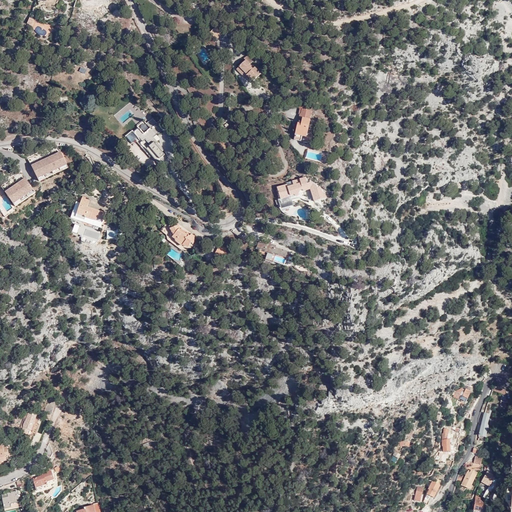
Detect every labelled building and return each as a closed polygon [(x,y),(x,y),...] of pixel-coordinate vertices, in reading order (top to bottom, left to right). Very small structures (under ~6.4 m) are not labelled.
[(204,18),(202,16),(194,23),(197,25),(204,18)] [(204,18),(197,25),(200,29),(207,22),(204,18)] [(215,27),(210,33),(217,39),(222,33),(215,27)] [(253,61),(248,55),(245,58),(247,60),(237,69),(245,77),(246,76),(247,75),(250,77),(248,79),(252,82),(261,73),(255,67),(253,69),(249,65),(253,61)] [(301,124),(298,123),(294,139),(306,142),(312,141),(312,138),(307,137),(310,120),(311,111),(306,109),(302,109),(301,114),(300,114),(299,117),(303,118),(301,124)] [(152,156),(157,162),(159,165),(161,167),(162,167),(165,167),(167,166),(168,165),(169,163),(169,161),(168,158),(162,151),(163,151),(158,144),(159,143),(153,137),(162,130),(152,118),(146,123),(150,128),(143,133),(139,128),(133,133),(137,138),(135,140),(150,158),(152,156)] [(38,182),(67,168),(60,152),(31,166),(38,182)] [(305,177),(299,179),(301,184),(299,184),(300,186),(302,187),(303,191),(309,189),(307,183),(305,177)] [(289,208),(287,202),(282,204),(281,200),(291,196),(290,194),(296,192),(297,197),(298,196),(301,195),(303,191),(302,187),(300,186),(299,184),(301,184),(299,179),(286,183),(287,185),(277,188),(281,199),(277,201),(278,205),(280,209),(282,212),(285,214),(287,215),(293,217),(294,211),(289,208)] [(25,180),(5,193),(14,207),(34,194),(25,180)] [(322,191),(312,195),(314,201),(326,197),(325,193),(323,193),(322,191)] [(291,196),(281,200),(282,204),(287,202),(298,198),(298,196),(297,197),(296,192),(290,194),(291,196)] [(89,201),(82,198),(77,214),(85,217),(85,218),(85,219),(96,222),(102,224),(106,214),(87,208),(89,201)] [(180,230),(180,229),(178,225),(169,229),(171,233),(171,235),(173,237),(173,238),(176,240),(176,242),(182,246),(183,244),(186,247),(190,246),(191,242),(194,244),(195,236),(192,234),(190,236),(188,233),(186,234),(183,233),(180,230)] [(259,242),(257,249),(265,251),(264,253),(268,254),(266,260),(272,262),(274,254),(279,255),(278,256),(285,258),(287,251),(276,248),(277,246),(272,244),(272,243),(267,241),(266,244),(259,242)] [(223,255),(224,256),(226,255),(226,249),(219,245),(216,251),(223,255)] [(503,395),(505,391),(494,385),(493,390),(503,395)] [(465,389),(462,388),(456,390),(453,396),(458,399),(460,395),(462,396),(460,400),(465,403),(471,391),(466,388),(465,389)] [(45,412),(47,409),(52,411),(57,398),(51,396),(45,412)] [(32,430),(38,415),(29,412),(26,421),(25,421),(23,425),(24,426),(22,431),(27,433),(28,429),(32,430)] [(480,430),(479,436),(485,437),(490,415),(485,414),(480,430)] [(444,435),(440,435),(441,451),(445,451),(445,453),(449,453),(449,447),(453,446),(453,440),(447,441),(447,434),(448,434),(448,430),(444,429),(444,435)] [(45,455),(42,463),(48,465),(51,458),(45,455)] [(474,463),(481,465),(483,458),(475,456),(474,463)] [(469,490),(477,472),(471,469),(470,473),(467,472),(461,486),(469,490)] [(40,476),(33,478),(36,488),(47,485),(47,482),(55,480),(52,470),(40,474),(40,476)] [(489,486),(494,477),(492,476),(493,474),(488,471),(486,474),(486,476),(482,482),(489,486)] [(436,490),(437,491),(432,500),(435,502),(438,497),(441,499),(448,487),(439,483),(436,490)] [(420,503),(423,488),(416,487),(413,501),(420,503)] [(423,502),(428,503),(431,490),(425,488),(423,496),(424,497),(423,502)] [(17,490),(1,494),(5,511),(21,507),(17,490)] [(475,501),(474,511),(483,511),(485,499),(477,495),(475,501)] [(100,511),(101,511),(98,502),(94,503),(94,505),(86,507),(87,509),(76,511),(100,511)]
